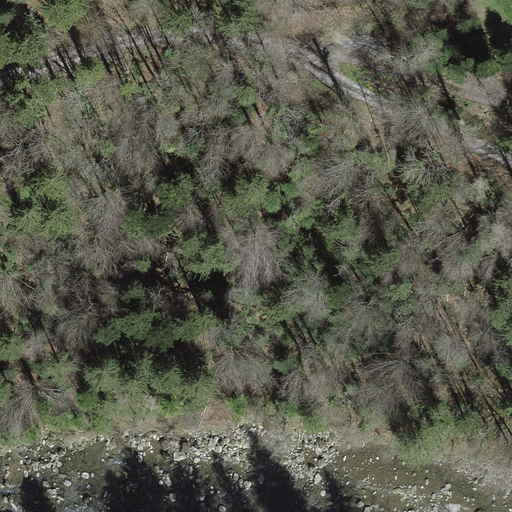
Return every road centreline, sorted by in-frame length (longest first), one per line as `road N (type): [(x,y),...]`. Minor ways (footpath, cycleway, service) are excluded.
road 1 (track): [(0,78),(148,39),(275,42),(348,92),(511,158)]
road 2 (track): [(275,42),(511,102)]
